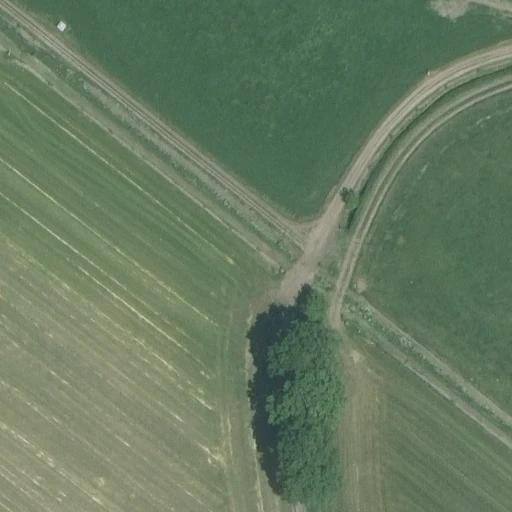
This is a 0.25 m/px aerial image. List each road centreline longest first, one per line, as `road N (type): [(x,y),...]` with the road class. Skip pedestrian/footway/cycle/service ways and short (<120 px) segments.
road 1 (track): [(511,50),(450,73),(396,115),(312,247),(0,0)]
road 2 (track): [(331,511),(317,353),(364,223),(419,136),(470,98),(511,81)]
